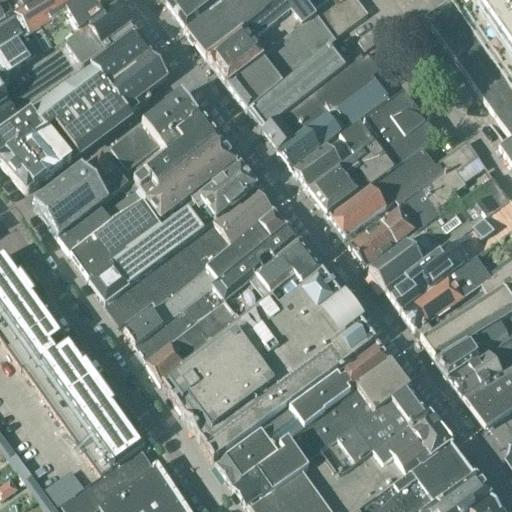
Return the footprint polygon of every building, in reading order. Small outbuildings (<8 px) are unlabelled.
[(28,40),(93,0),(45,0),(0,27),(0,58),(8,53),(9,52),(19,46),(28,41),(28,40)] [(0,0),(0,27),(45,0),(0,0)] [(114,13),(104,0),(95,0),(28,41),(19,46),(37,73),(48,65),(114,13)] [(154,0),(160,6),(164,11),(178,0),(154,0)] [(178,0),(164,11),(184,38),(219,11),(216,8),(226,0),(178,0)] [(186,38),(204,63),(203,64),(204,64),(254,27),(286,0),(233,0),(219,11),(184,38),(185,39),(186,38)] [(254,27),(204,64),(205,66),(206,65),(214,75),(213,75),(224,90),(224,91),(225,91),(262,64),(261,64),(315,21),(300,0),(286,0),(254,27)] [(330,0),(311,0),(306,4),(313,13),(331,1),(330,0)] [(367,19),(352,0),(349,0),(317,23),(333,44),(367,19)] [(511,0),(456,0),(425,23),(508,143),(496,152),(511,172),(511,0)] [(0,100),(6,108),(18,122),(34,109),(38,105),(45,101),(70,82),(71,83),(89,69),(90,70),(132,37),(114,13),(48,65),(37,73),(1,98),(0,98),(0,100)] [(225,91),(246,118),(327,51),(331,56),(337,51),(347,64),(362,53),(357,46),(376,32),(367,19),(333,44),(317,23),(315,20),(315,21),(261,64),(262,64),(225,91)] [(362,53),(364,56),(384,41),(376,32),(357,46),(362,53)] [(0,161),(16,150),(18,153),(45,134),(46,135),(53,129),(76,159),(150,104),(146,98),(167,83),(133,38),(132,37),(90,70),(89,69),(71,83),(70,82),(45,101),(38,105),(34,109),(18,122),(0,135),(0,161)] [(0,111),(6,108),(0,100),(0,98),(1,98),(37,73),(19,46),(9,52),(8,53),(0,58),(0,111)] [(260,136),(261,138),(278,125),(277,123),(344,73),(331,56),(327,51),(246,118),(247,120),(248,119),(261,136),(260,136)] [(359,61),(344,73),(277,123),(278,125),(261,138),(276,157),(293,145),(374,86),(371,82),(378,77),(366,61),(361,64),(359,61)] [(293,145),(276,157),(290,175),(319,153),(375,110),(386,101),(374,86),(293,145)] [(375,148),(307,197),(308,198),(311,203),(313,206),(314,205),(324,218),(323,218),(325,220),(355,198),(358,202),(392,176),(391,174),(437,143),(403,96),(389,106),(360,127),(375,148)] [(197,121),(180,99),(140,131),(165,160),(176,151),(169,142),(197,121)] [(0,135),(18,122),(6,108),(0,111),(0,135)] [(59,243),(70,260),(110,229),(143,207),(218,148),(197,121),(169,142),(176,151),(165,160),(156,166),(156,167),(134,185),(130,188),(120,196),(107,206),(59,243)] [(360,127),(324,154),(292,178),(307,197),(375,148),(360,127)] [(140,131),(110,155),(106,158),(130,188),(134,185),(156,167),(156,166),(165,160),(140,131)] [(49,138),(46,135),(45,134),(18,153),(44,184),(70,164),(49,138)] [(348,250),(358,265),(367,276),(374,272),(418,240),(416,237),(443,217),(443,216),(459,204),(454,197),(464,190),(455,178),(477,162),(466,147),(436,168),(443,178),(427,190),(428,190),(409,204),(348,250)] [(88,288),(198,206),(239,174),(218,148),(143,207),(110,229),(70,260),(88,288)] [(16,150),(0,161),(0,171),(18,192),(20,194),(23,195),(26,195),(30,194),(37,190),(44,184),(18,153),(16,150)] [(328,224),(337,237),(343,245),(349,241),(349,240),(428,182),(425,178),(434,172),(421,155),(392,176),(358,202),(328,224)] [(107,206),(120,196),(130,188),(106,158),(103,160),(100,157),(81,172),(107,206)] [(36,206),(59,243),(107,206),(81,172),(80,172),(36,206)] [(215,228),(255,195),(239,174),(198,206),(88,288),(104,310),(214,228),(215,228)] [(382,298),(384,300),(404,286),(437,260),(509,208),(492,184),(456,211),(439,224),(418,240),(374,272),(367,276),(381,296),(382,298)] [(151,307),(154,312),(170,299),(172,301),(272,217),(255,195),(215,228),(105,313),(119,332),(151,307)] [(388,299),(402,316),(398,319),(399,320),(487,256),(510,240),(511,238),(511,211),(509,208),(437,260),(404,286),(384,300),(385,301),(388,299)] [(272,218),(272,217),(172,301),(170,299),(154,312),(123,335),(122,334),(121,335),(134,353),(154,337),(155,338),(162,332),(162,331),(181,315),(182,316),(197,304),(249,263),(284,233),(273,218),(272,218)] [(222,309),(209,319),(222,309),(222,310),(297,249),(284,233),(249,263),(197,304),(208,318),(221,308),(222,309)] [(511,238),(510,240),(487,256),(399,320),(400,321),(403,319),(416,336),(413,338),(414,340),(462,307),(461,307),(479,294),(479,295),(511,273),(511,274),(511,238)] [(209,319),(207,321),(170,350),(145,369),(147,372),(160,391),(189,371),(188,369),(237,329),(268,305),(271,308),(274,305),(279,311),(312,284),(312,283),(320,278),(297,249),(222,310),(222,309),(209,319)] [(25,379),(65,351),(2,261),(0,262),(0,349),(22,381),(23,380),(25,379)] [(511,274),(511,273),(479,295),(480,295),(414,341),(433,367),(465,347),(466,348),(511,320),(511,274)] [(374,347),(342,306),(320,278),(313,284),(312,284),(279,311),(274,305),(271,308),(268,305),(237,329),(188,369),(189,371),(192,369),(195,373),(192,375),(195,379),(191,381),(208,404),(182,423),(212,467),(374,347)] [(139,360),(145,369),(170,350),(208,318),(197,304),(182,316),(181,315),(162,331),(162,332),(155,338),(154,337),(134,353),(139,360)] [(447,385),(487,360),(511,344),(511,320),(466,348),(465,347),(433,367),(447,385)] [(462,405),(462,406),(501,381),(511,374),(511,344),(487,360),(447,385),(462,405)] [(101,484),(140,456),(144,453),(68,348),(67,349),(65,351),(25,379),(101,484)] [(214,471),(231,494),(280,458),(277,453),(323,417),(355,394),(389,369),(376,351),(325,388),(259,438),(214,471)] [(245,511),(409,396),(389,369),(355,394),(323,417),(277,453),(280,458),(231,494),(232,495),(235,492),(236,493),(232,495),(244,511),(245,511)] [(511,374),(501,381),(462,406),(463,407),(475,422),(478,420),(490,423),(494,429),(511,417),(511,374)] [(192,375),(163,395),(182,423),(208,404),(191,381),(195,379),(192,375)] [(409,396),(245,511),(256,511),(301,481),(322,466),(336,487),(406,435),(427,420),(409,396)] [(301,481),(256,511),(364,511),(395,490),(450,450),(427,420),(406,435),(336,487),(322,466),(301,481)] [(432,511),(474,482),(460,463),(450,450),(395,490),(364,511),(432,511)] [(16,472),(24,466),(15,454),(7,460),(16,472)] [(97,511),(151,473),(140,457),(73,503),(61,511),(97,511)] [(25,483),(33,478),(24,466),(16,472),(25,483)] [(183,511),(156,470),(151,473),(97,511),(183,511)] [(474,511),(488,502),(474,482),(432,511),(474,511)] [(496,511),(488,502),(474,511),(496,511)]
